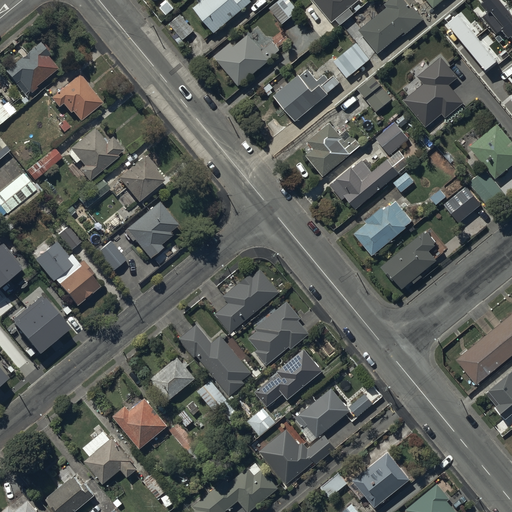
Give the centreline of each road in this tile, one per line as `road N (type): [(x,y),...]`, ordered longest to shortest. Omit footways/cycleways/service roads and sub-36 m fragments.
road 1 (residential): [(0,431),(271,208)]
road 2 (tertiary): [(98,0),(271,208)]
road 3 (residential): [(420,389),(272,511)]
road 4 (tertiary): [(271,208),(387,349)]
road 5 (residential): [(511,248),(387,349)]
road 6 (tertiary): [(420,389),(511,501)]
